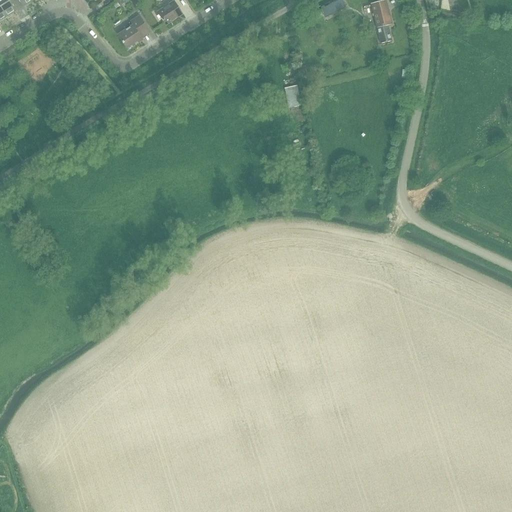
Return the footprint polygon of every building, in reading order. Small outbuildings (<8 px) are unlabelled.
[(0,0),(0,6),(6,17),(16,11),(8,0),(0,0)] [(325,18),(346,8),(341,0),(340,0),(321,10),(325,18)] [(392,25),(386,1),(371,5),(380,44),(391,41),(388,26),(392,25)] [(165,25),(182,14),(174,2),(157,13),(165,25)] [(139,35),(147,30),(139,17),(130,22),(132,26),(117,35),(127,51),(142,40),(139,35)]
